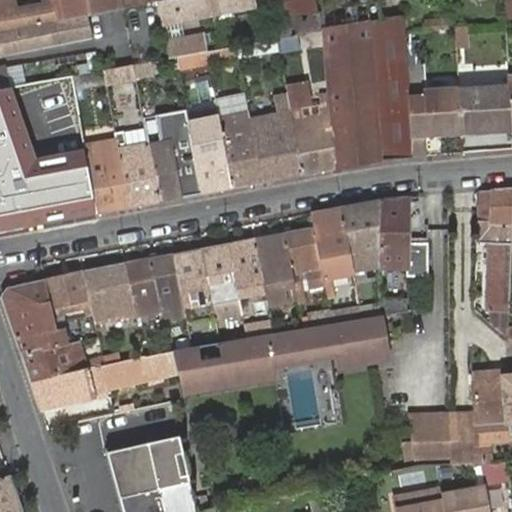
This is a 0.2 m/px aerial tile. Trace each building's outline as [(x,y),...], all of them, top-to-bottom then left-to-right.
[(0,0),(0,34),(19,30),(15,10),(13,0),(0,0)] [(19,30),(58,23),(54,1),(46,3),(45,0),(40,0),(41,5),(15,10),(19,30)] [(58,23),(88,17),(122,10),(121,1),(120,0),(45,0),(46,3),(54,1),(58,23)] [(125,0),(121,1),(122,10),(157,3),(170,0),(125,0)] [(162,26),(270,4),(269,0),(170,0),(157,3),(162,26)] [(320,0),(321,13),(316,14),(313,0),(275,0),(279,19),(274,21),(276,38),(300,34),(315,31),(323,30),(324,46),(329,94),(336,172),(381,163),(413,161),(408,65),(405,19),(382,22),(379,0),(320,0)] [(0,57),(55,47),(91,40),(88,17),(58,23),(19,30),(0,34),(0,57)] [(315,48),(324,46),(323,30),(315,31),(315,48)] [(303,50),(300,34),(276,38),(277,40),(280,54),(303,50)] [(166,43),(169,60),(178,59),(207,53),(204,36),(166,43)] [(238,47),(240,60),(241,62),(280,54),(277,40),(238,47)] [(210,46),(211,52),(223,50),(222,43),(210,46)] [(211,52),(207,53),(209,65),(240,60),(238,47),(223,50),(211,52)] [(207,53),(178,59),(180,70),(209,65),(207,53)] [(154,63),(133,67),(136,82),(157,78),(154,63)] [(423,64),(408,65),(413,161),(428,159),(426,135),(463,133),(460,91),(425,93),(423,64)] [(106,87),(136,82),(133,67),(103,73),(105,84),(106,87)] [(0,73),(0,93),(6,92),(3,79),(11,77),(10,72),(0,73)] [(103,73),(71,79),(74,90),(105,84),(103,73)] [(304,178),(336,172),(329,94),(320,96),(322,106),(315,108),(311,84),(286,88),(288,101),(304,178)] [(509,89),(460,91),(463,133),(511,131),(509,89)] [(6,92),(0,93),(0,235),(96,217),(85,153),(36,160),(14,90),(6,92)] [(250,120),(262,186),(263,186),(304,178),(288,101),(274,104),(276,116),(282,115),(284,126),(261,129),(259,119),(250,120)] [(249,115),(220,120),(234,191),(262,186),(250,120),(249,115)] [(282,115),(276,116),(259,119),(261,129),(284,126),(282,115)] [(191,132),(203,197),(234,191),(220,120),(197,125),(198,131),(191,132)] [(127,151),(147,147),(144,132),(124,134),(127,151)] [(191,132),(161,138),(166,165),(151,168),(158,206),(203,197),(191,132)] [(116,144),(128,211),(158,206),(151,168),(147,147),(127,151),(124,134),(115,136),(116,144)] [(85,153),(96,217),(128,211),(116,144),(84,149),(85,153)] [(511,228),(511,191),(478,194),(475,248),(490,249),(485,313),(508,315),(511,247),(511,228)] [(380,267),(379,269),(408,269),(409,200),(381,202),(380,267)] [(341,209),(353,273),(380,267),(381,202),(341,209)] [(315,231),(324,286),(333,284),(331,277),(353,273),(341,209),(313,215),(315,231)] [(294,286),(295,296),(305,293),(302,274),(306,274),(308,289),(324,286),(315,231),(285,237),(294,286)] [(268,306),(275,304),(274,290),(294,286),(285,237),(256,242),(266,294),(268,306)] [(240,315),(240,316),(251,313),(248,297),(266,294),(256,242),(228,248),(240,315)] [(228,248),(201,253),(216,333),(230,330),(228,318),(240,315),(228,248)] [(427,249),(414,249),(413,273),(427,273),(427,249)] [(189,339),(215,334),(216,333),(201,253),(175,258),(183,307),(189,339)] [(152,263),(161,311),(183,307),(175,258),(152,263)] [(136,316),(161,311),(152,263),(138,265),(125,268),(136,316)] [(103,272),(84,276),(92,309),(94,318),(95,323),(136,316),(125,268),(103,272)] [(84,276),(45,283),(53,318),(92,309),(84,276)] [(2,301),(21,356),(65,347),(61,327),(56,327),(54,323),(53,318),(45,283),(7,291),(2,301)] [(275,304),(296,300),(295,296),(294,286),(274,290),(275,304)] [(251,313),(268,310),(268,306),(266,294),(248,297),(251,313)] [(405,299),(379,299),(379,316),(380,316),(404,312),(405,299)] [(338,313),(340,324),(362,320),(360,310),(338,313)] [(306,315),(310,330),(331,326),(329,312),(306,315)] [(179,376),(183,398),(274,381),(272,369),(339,356),(341,368),(388,359),(380,316),(379,316),(362,320),(340,324),(331,326),(310,330),(273,336),(244,342),(175,355),(179,376)] [(242,328),(244,342),(273,336),(271,323),(242,328)] [(21,356),(30,382),(104,368),(102,357),(85,362),(79,344),(65,347),(21,356)] [(105,382),(107,390),(179,376),(175,355),(157,358),(160,372),(105,382)] [(30,382),(40,411),(109,397),(107,390),(105,382),(160,372),(157,358),(104,368),(30,382)] [(472,371),(473,384),(506,381),(506,379),(506,369),(472,371)] [(506,381),(473,384),(476,412),(478,444),(493,443),(510,441),(508,424),(511,423),(511,378),(506,379),(506,381)] [(476,412),(450,413),(448,464),(494,465),(493,443),(478,444),(476,412)] [(450,413),(408,414),(415,467),(448,464),(450,413)] [(122,511),(191,511),(172,440),(108,457),(114,480),(119,500),(122,511)] [(0,511),(22,511),(10,476),(0,479),(0,511)] [(438,495),(441,511),(486,511),(482,487),(438,495)] [(441,511),(438,495),(437,490),(388,498),(390,511),(441,511)]
